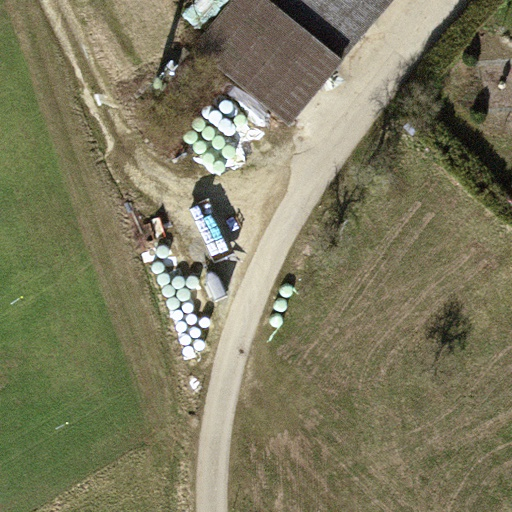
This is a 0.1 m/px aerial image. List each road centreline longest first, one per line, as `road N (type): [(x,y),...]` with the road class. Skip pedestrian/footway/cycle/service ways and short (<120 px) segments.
road 1 (track): [(213,511),(224,398),(253,301),(287,226),(440,0)]
road 2 (track): [(253,301),(188,222),(62,0)]
